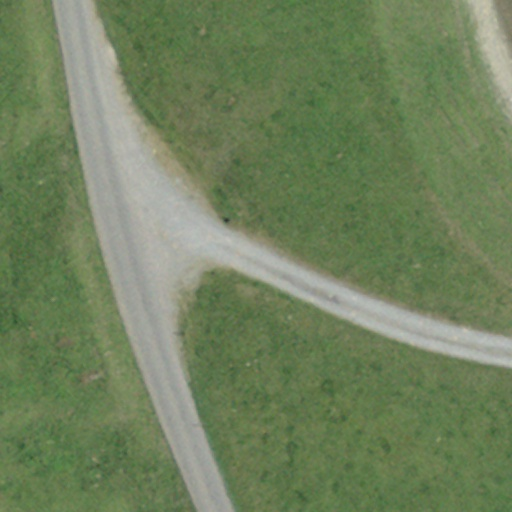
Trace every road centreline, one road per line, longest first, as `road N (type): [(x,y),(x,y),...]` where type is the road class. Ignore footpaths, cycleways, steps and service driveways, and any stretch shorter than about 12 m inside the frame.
road 1 (tertiary): [(70,0),(92,167),(215,511)]
road 2 (track): [(92,167),(268,287),(511,340)]
